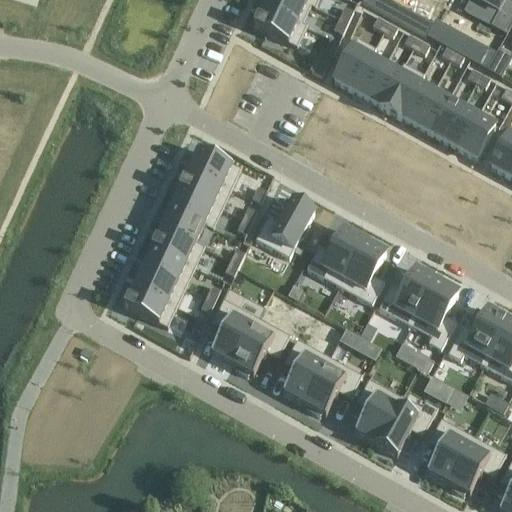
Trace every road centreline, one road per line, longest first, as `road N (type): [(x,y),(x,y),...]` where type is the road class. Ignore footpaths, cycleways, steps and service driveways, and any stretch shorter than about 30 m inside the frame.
road 1 (residential): [(433,511),(72,315),(67,306),(165,100)]
road 2 (residential): [(511,293),(165,100)]
road 3 (residential): [(165,100),(65,54),(0,45)]
